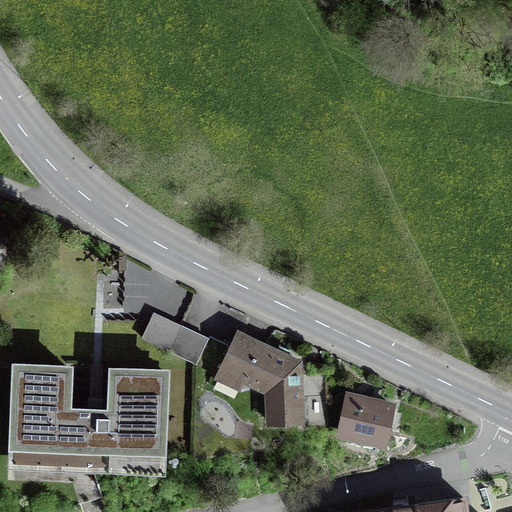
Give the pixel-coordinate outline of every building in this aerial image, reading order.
[(196,331),(182,324),(171,318),(158,311),(146,335),(170,347),(196,360),(208,337),(196,331)] [(297,423),(296,400),(298,400),(297,363),(236,334),(220,369),(268,392),(269,424),(297,423)] [(166,472),(170,365),(108,363),(106,401),(94,401),(71,400),(72,361),(11,359),(8,466),(166,472)] [(339,434),(380,443),(388,406),(348,397),(339,434)] [(464,511),(462,499),(402,507),(368,511),(464,511)]
